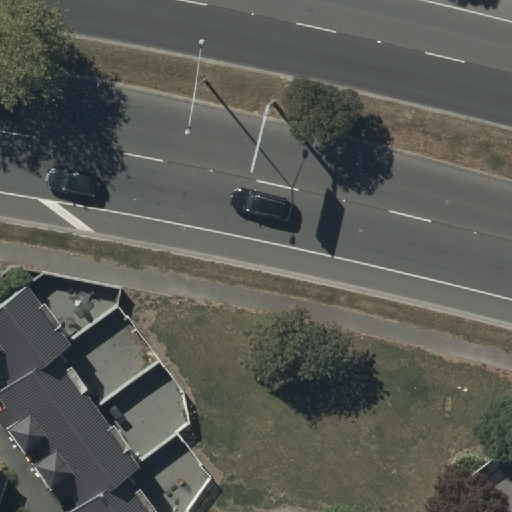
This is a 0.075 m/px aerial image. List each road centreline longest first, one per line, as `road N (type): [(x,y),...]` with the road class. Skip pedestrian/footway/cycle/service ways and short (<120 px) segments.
road 1 (trunk): [(511,243),(0,129)]
road 2 (trunk): [(174,0),(511,75)]
